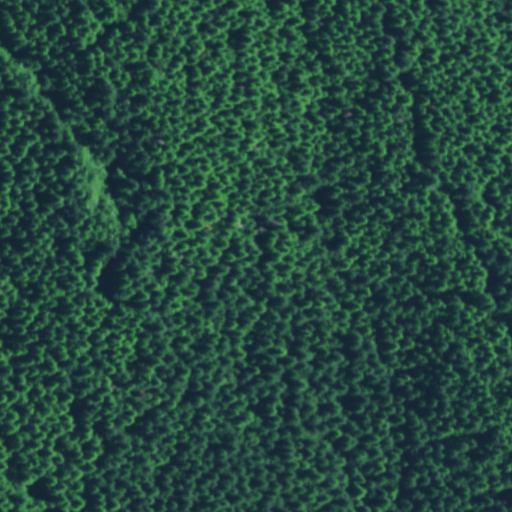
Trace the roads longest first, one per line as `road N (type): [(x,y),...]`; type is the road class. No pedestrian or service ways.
road 1 (track): [(452,433),(511,431),(488,251),(432,173),(428,123),(384,0)]
road 2 (track): [(147,306),(114,293),(102,269),(122,215),(93,148),(0,33)]
